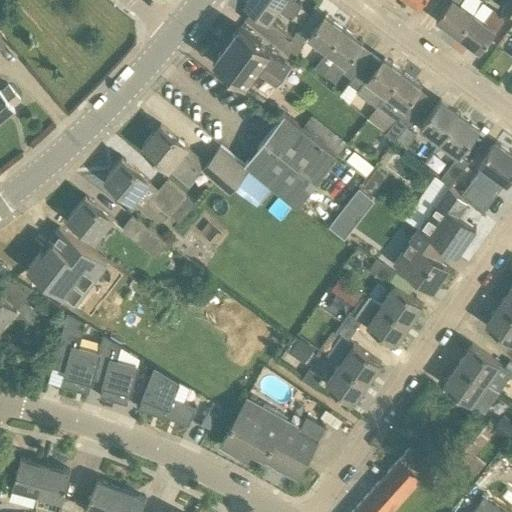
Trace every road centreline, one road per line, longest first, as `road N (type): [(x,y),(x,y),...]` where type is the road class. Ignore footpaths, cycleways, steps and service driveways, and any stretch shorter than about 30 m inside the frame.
road 1 (residential): [(313,511),(511,227)]
road 2 (residential): [(271,511),(215,476),(119,437),(0,408)]
road 3 (tertiary): [(0,204),(65,153),(172,34)]
road 4 (residential): [(511,114),(358,0)]
